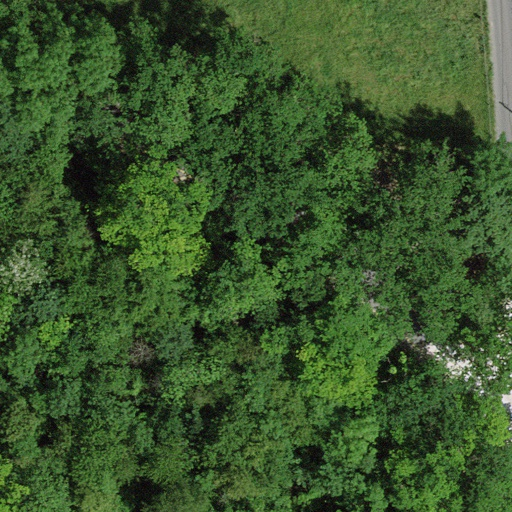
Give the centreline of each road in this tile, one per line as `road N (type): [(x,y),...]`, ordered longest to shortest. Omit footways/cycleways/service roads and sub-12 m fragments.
road 1 (unclassified): [(0,74),(91,104),(208,159),(283,207),(408,308),(511,429)]
road 2 (unclassified): [(501,0),(511,141)]
